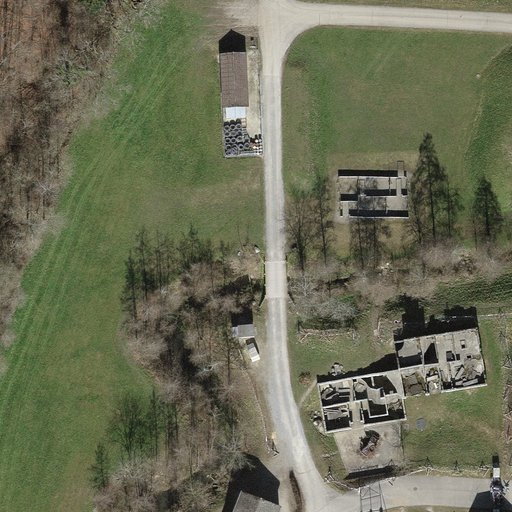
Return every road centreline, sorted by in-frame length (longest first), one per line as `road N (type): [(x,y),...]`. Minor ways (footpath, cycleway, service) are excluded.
road 1 (track): [(330,511),(301,457),(281,391),(269,188),(272,17)]
road 2 (track): [(272,17),(511,23)]
